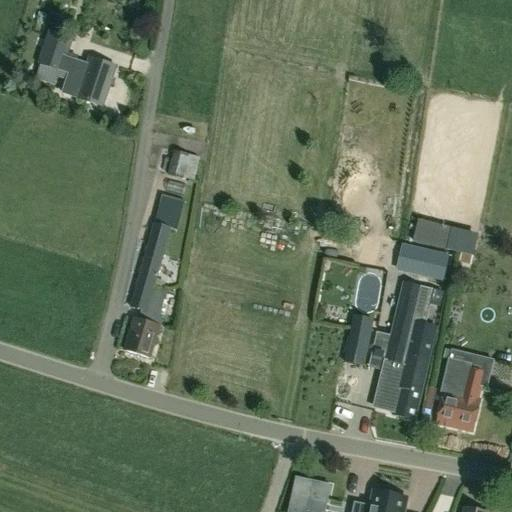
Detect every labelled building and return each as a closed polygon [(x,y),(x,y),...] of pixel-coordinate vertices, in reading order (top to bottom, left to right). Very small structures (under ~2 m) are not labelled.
[(101,106),(115,67),(89,58),(87,65),(75,61),(77,57),(68,54),(73,40),(48,32),(37,64),(68,75),(65,83),(79,88),(76,97),(101,106)] [(199,159),(159,148),(153,170),(193,182),(199,159)] [(146,311),(153,286),(169,229),(177,231),(177,230),(185,232),(187,223),(180,221),(185,202),(162,196),(154,225),(131,307),(137,308),(136,309),(137,309),(137,308),(146,311)] [(479,230),(420,216),(415,241),(462,251),(459,261),(471,264),(479,230)] [(442,282),(448,256),(434,253),(428,279),(442,282)] [(436,328),(426,325),(419,324),(427,289),(402,283),(390,336),(384,360),(373,407),(392,412),(392,415),(414,420),(429,357),(426,356),(430,341),(432,341),(436,328)] [(137,309),(136,309),(134,319),(133,319),(124,350),(150,358),(159,327),(160,327),(170,291),(153,286),(146,311),(137,308),(137,309)] [(379,310),(356,304),(346,345),(370,350),(379,310)] [(473,437),(482,399),(479,399),(481,390),(487,392),(494,365),(451,355),(440,397),(444,398),(435,428),(473,437)] [(296,479),(289,511),(324,511),(330,487),(296,479)] [(368,511),(402,511),(405,499),(373,492),(368,511)]
